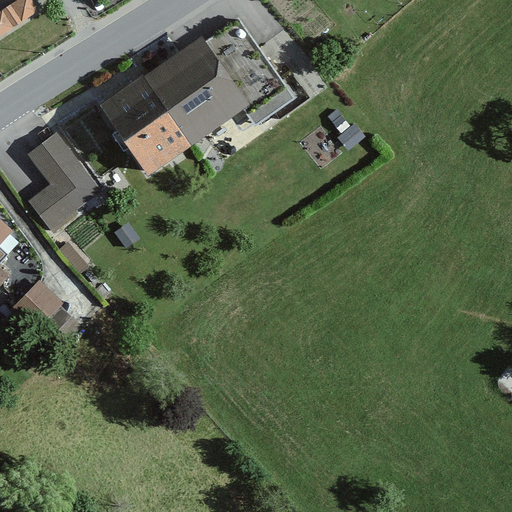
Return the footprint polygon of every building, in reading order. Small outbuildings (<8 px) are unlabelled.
[(31,0),(27,0),(0,16),(0,38),(40,15),(31,0)] [(273,65),(242,21),(107,116),(147,173),(240,108),(252,124),(269,112),(248,83),(273,65)] [(100,191),(56,133),(29,154),(51,183),(29,201),(51,229),(100,191)] [(0,213),(0,249),(18,229),(0,213)] [(0,257),(0,286),(14,270),(0,257)] [(66,304),(43,283),(15,312),(37,333),(66,304)]
